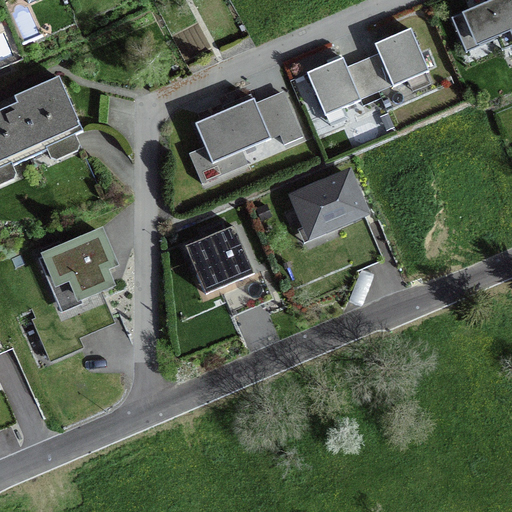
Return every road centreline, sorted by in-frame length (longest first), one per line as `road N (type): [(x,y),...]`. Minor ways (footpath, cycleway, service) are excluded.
road 1 (residential): [(399,0),(174,94),(151,114),(143,357),(154,409)]
road 2 (residential): [(154,409),(511,260)]
road 3 (residential): [(0,480),(154,409)]
